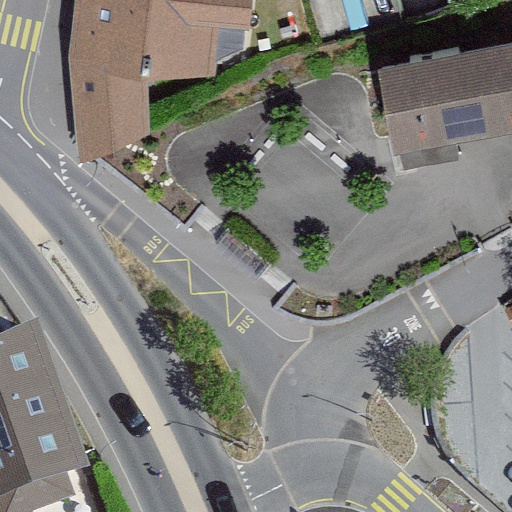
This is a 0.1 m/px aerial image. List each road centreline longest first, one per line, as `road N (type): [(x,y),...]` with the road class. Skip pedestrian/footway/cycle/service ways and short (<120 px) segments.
road 1 (tertiary): [(198,511),(128,366),(5,188)]
road 2 (residential): [(328,468),(315,405),(325,377),(511,272)]
